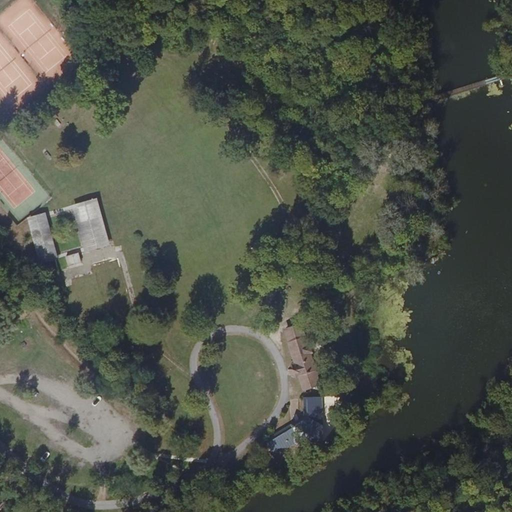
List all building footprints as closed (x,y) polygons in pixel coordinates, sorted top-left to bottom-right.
[(374,97),(365,66),(344,72),(353,103),(374,97)] [(109,246),(95,199),(70,206),(84,253),(109,246)] [(57,260),(44,214),(26,219),(39,265),(57,260)] [(80,265),(78,254),(65,258),(67,268),(80,265)] [(63,290),(57,270),(44,274),(50,294),(63,290)] [(305,335),(302,325),(285,330),(288,341),(305,335)] [(320,383),(305,335),(288,341),(294,363),(291,365),(290,368),(291,375),(294,377),(298,376),(302,389),(320,383)] [(323,430),(321,396),(302,397),(303,413),(308,413),(308,417),(294,426),(289,423),(266,438),(275,454),(297,442),(311,449),(324,441),(323,430)] [(308,417),(308,413),(303,413),(303,415),(289,423),(294,426),(308,417)]
